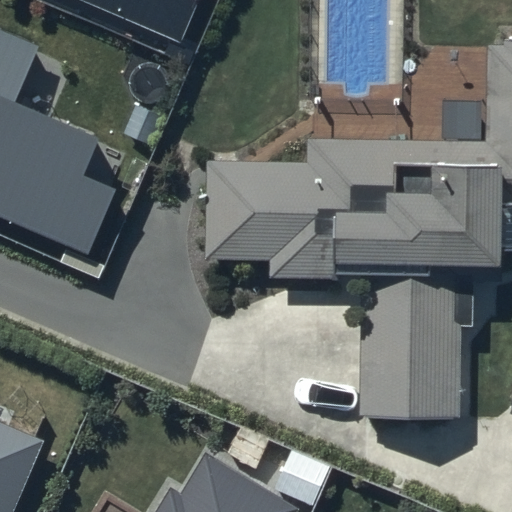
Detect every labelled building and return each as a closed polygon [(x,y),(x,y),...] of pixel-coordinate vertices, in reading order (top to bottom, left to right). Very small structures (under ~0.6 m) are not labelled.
[(81,0),(181,43),(199,0),(81,0)] [(0,217),(89,255),(118,188),(84,173),(99,137),(15,101),(39,45),(0,28),(0,217)] [(363,286),(363,419),(460,420),(461,326),(474,326),(474,283),(507,283),(508,258),(511,258),(511,48),(488,48),(487,143),(309,142),(309,163),(208,163),(207,268),(269,268),(269,286),(363,286)] [(0,511),(14,511),(44,442),(0,423),(0,416),(3,410),(0,408),(0,511)] [(300,511),(302,510),(205,451),(179,494),(170,488),(155,511),(300,511)]
